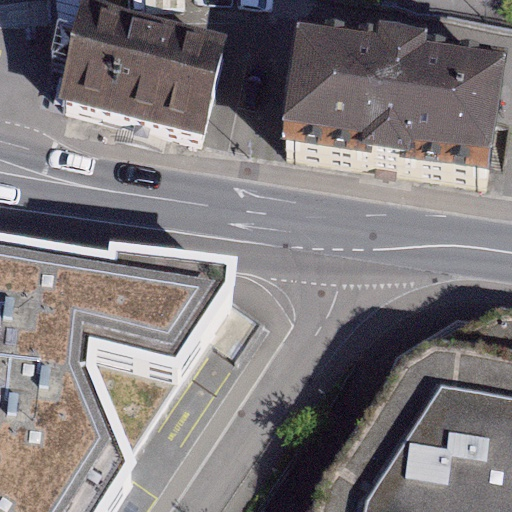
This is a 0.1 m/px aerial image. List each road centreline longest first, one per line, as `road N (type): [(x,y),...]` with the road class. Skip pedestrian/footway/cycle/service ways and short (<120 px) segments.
road 1 (tertiary): [(0,231),(253,259),(315,252),(362,231)]
road 2 (tertiary): [(362,231),(0,166)]
road 3 (residential): [(201,511),(327,326),(362,231)]
road 4 (tertiary): [(362,231),(511,252)]
